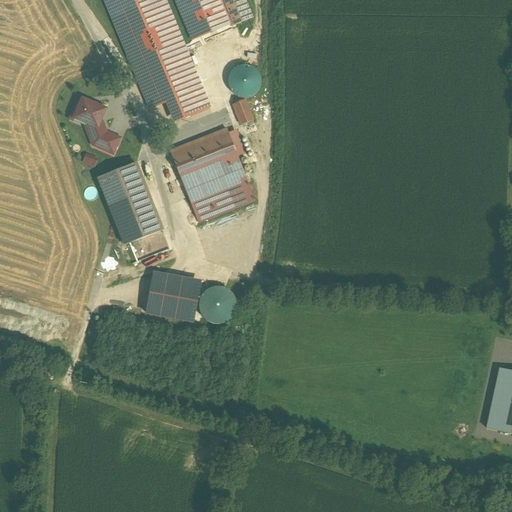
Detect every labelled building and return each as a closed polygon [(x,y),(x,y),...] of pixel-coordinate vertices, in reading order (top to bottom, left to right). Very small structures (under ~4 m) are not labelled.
[(227,15),(231,26),(233,30),(257,21),(248,0),(174,0),(192,41),(216,32),(212,21),(208,13),(232,3),(235,12),(227,15)] [(226,15),(212,21),(216,32),(231,26),(227,15),(226,15)] [(192,41),(166,52),(175,75),(186,103),(169,109),(177,128),(194,121),(220,111),(192,41)] [(166,52),(135,64),(144,88),(175,75),(166,52)] [(262,88),(263,82),(262,76),(258,70),(253,67),(246,66),(240,67),(235,71),(231,76),(230,83),(232,89),(235,94),(241,98),(247,99),(253,98),(259,94),(262,88)] [(105,110),(83,100),(81,104),(77,102),(72,114),(76,116),(75,119),(88,124),(98,128),(101,120),(105,110)] [(245,101),(233,106),(241,126),(254,121),(245,101)] [(104,129),(101,120),(98,128),(88,124),(92,134),(104,129)] [(106,133),(104,129),(92,134),(88,135),(93,146),(114,155),(120,139),(106,133)] [(249,184),(231,137),(173,160),(192,207),(249,184)] [(91,168),(96,159),(84,154),(80,163),(91,168)] [(144,162),(99,180),(128,251),(173,233),(144,162)] [(249,184),(192,207),(199,225),(256,202),(249,184)] [(146,272),(138,315),(183,324),(191,280),(146,272)] [(212,290),(208,292),(204,295),(201,300),(200,304),(200,309),(202,314),(204,318),(208,321),(212,324),(217,325),(222,324),(226,322),(230,320),(233,316),(235,311),(236,306),(235,302),(233,297),(230,293),(226,291),(221,289),(217,289),(212,290)] [(482,431),(511,436),(511,373),(493,370),(482,431)]
